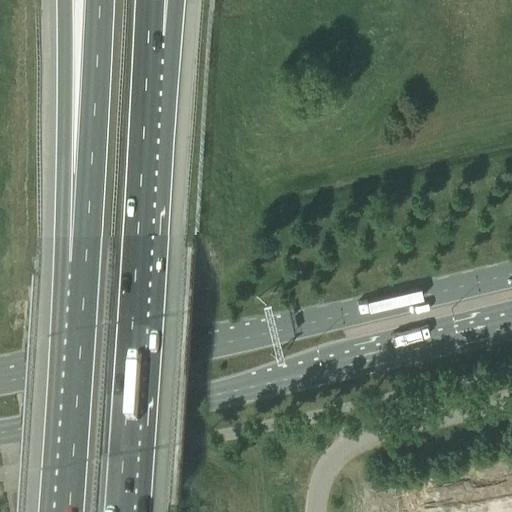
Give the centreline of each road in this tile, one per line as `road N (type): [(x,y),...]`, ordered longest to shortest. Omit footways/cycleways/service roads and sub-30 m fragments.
road 1 (primary): [(511,275),(254,337),(0,383)]
road 2 (primary): [(0,435),(269,385),(511,327)]
road 3 (motorway): [(118,511),(147,43)]
road 4 (motorway): [(65,0),(84,265)]
road 5 (motorway): [(98,0),(84,265)]
road 6 (motorway): [(84,265),(68,511)]
road 7 (unclassified): [(314,511),(326,464),(350,444),(511,401)]
